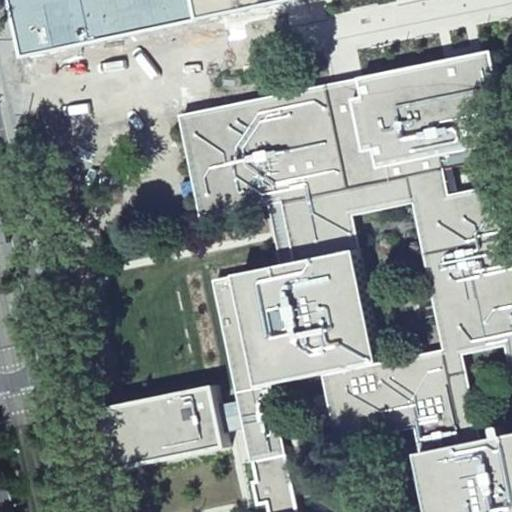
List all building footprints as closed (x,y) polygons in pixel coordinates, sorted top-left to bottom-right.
[(13,0),(27,61),(311,0),(13,0)] [(511,141),(511,96),(502,47),(325,84),(185,112),(207,217),(275,204),(449,169),(446,155),(478,150),(511,141)] [(446,155),(449,169),(480,162),(478,150),(446,155)] [(467,354),(448,349),(389,361),(358,215),(416,203),(453,194),(451,180),(449,169),(275,204),(282,238),(287,265),(221,278),(241,389),(221,399),(229,436),(252,442),(256,461),(259,461),(263,481),(258,482),(263,504),(273,502),(274,511),(304,511),(279,383),(328,373),(342,445),(419,428),(437,511),(500,511),(487,442),(467,354)] [(510,345),(511,355),(511,182),(453,194),(416,203),(448,349),(467,354),(510,345)] [(2,210),(0,210),(0,224),(6,253),(16,251),(15,245),(7,209),(2,210)] [(116,470),(232,445),(229,436),(221,399),(219,387),(103,412),(116,470)] [(511,511),(511,435),(487,442),(500,511),(511,511)]
